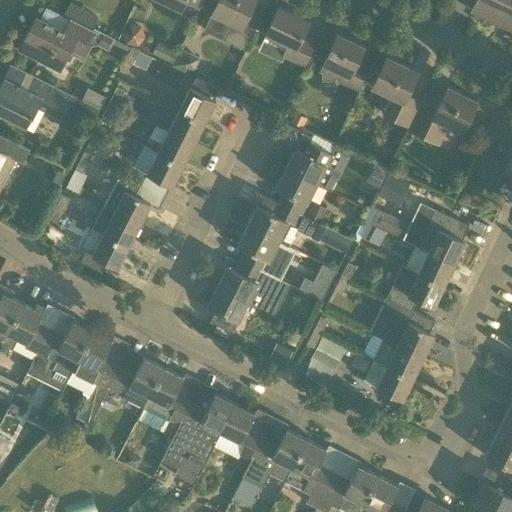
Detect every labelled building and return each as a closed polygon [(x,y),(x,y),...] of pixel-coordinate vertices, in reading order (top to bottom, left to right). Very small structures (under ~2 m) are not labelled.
[(202,0),(161,0),(181,9),(185,0),(199,7),(202,0)] [(245,50),(257,25),(245,20),(254,0),(217,0),(212,12),(230,21),(222,39),(245,50)] [(427,0),(426,3),(428,9),(434,12),(440,10),(442,4),(440,0),(427,0)] [(511,27),(511,0),(478,0),(474,10),(511,27)] [(305,65),(316,41),(302,35),(309,20),(279,6),(265,34),(287,45),(283,55),(305,65)] [(99,16),(84,9),(78,21),(93,27),(99,16)] [(71,50),(81,56),(95,29),(93,27),(78,21),(70,18),(63,30),(35,16),(18,49),(47,64),(45,68),(58,75),(60,71),(61,71),(71,50)] [(133,45),(142,30),(128,21),(119,36),(133,45)] [(104,33),(98,45),(108,50),(112,42),(114,38),(104,33)] [(359,90),(370,67),(358,61),(365,46),(337,33),(319,71),(321,72),(322,80),(335,78),(359,90)] [(179,51),(158,41),(152,53),(173,63),(179,51)] [(132,64),(132,63),(139,50),(131,46),(124,60),(132,64)] [(194,70),(200,58),(180,48),(179,51),(173,63),(172,65),(185,72),(187,67),(194,70)] [(409,125),(421,99),(406,94),(417,71),(386,56),(373,86),(392,95),(384,113),(409,125)] [(29,89),(4,77),(0,84),(0,99),(2,100),(0,103),(0,114),(27,128),(38,107),(61,119),(72,97),(35,77),(29,89)] [(117,104),(124,90),(117,86),(110,100),(117,104)] [(462,132),(477,100),(447,86),(437,107),(421,99),(409,125),(408,128),(439,143),(447,125),(462,132)] [(209,114),(216,100),(214,99),(191,87),(183,101),(209,114)] [(98,93),(92,104),(95,106),(99,108),(105,96),(98,93)] [(110,118),(117,104),(110,100),(102,114),(110,118)] [(197,138),(209,114),(183,101),(171,125),(197,138)] [(185,162),(197,138),(171,125),(159,149),(185,162)] [(1,149),(0,148),(0,170),(1,169),(8,173),(16,158),(24,162),(30,150),(7,138),(1,149)] [(90,159),(97,144),(89,140),(82,154),(90,159)] [(326,165),(332,153),(310,141),(305,148),(300,159),(292,155),(285,167),(316,183),(317,183),(330,190),(337,177),(335,169),(326,165)] [(172,186),(185,162),(159,149),(147,173),(172,186)] [(90,159),(82,154),(75,169),(83,173),(86,167),(93,171),(97,163),(90,159)] [(375,161),(365,179),(379,186),(389,168),(375,161)] [(301,214),(308,200),(316,183),(285,167),(275,188),(284,192),(278,202),(301,214)] [(114,184),(103,206),(140,224),(151,202),(136,195),(141,184),(120,174),(114,184)] [(390,201),(399,179),(387,174),(378,196),(390,201)] [(55,208),(63,212),(69,200),(70,198),(62,194),(55,208)] [(454,263),(465,240),(461,239),(468,225),(419,201),(402,238),(430,251),(454,263)] [(248,225),(278,241),(288,245),(296,228),(319,240),(326,227),(320,223),(301,214),(278,202),(273,213),(258,205),(248,225)] [(320,223),(325,212),(311,205),(306,215),(320,223)] [(129,245),(140,224),(103,206),(93,227),(103,233),(129,245)] [(56,227),(63,212),(55,208),(48,223),(56,227)] [(377,225),(384,212),(375,208),(368,222),(377,226),(377,225)] [(384,212),(377,225),(398,235),(405,221),(384,211),(384,212)] [(361,237),(369,241),(376,226),(377,226),(368,222),(361,237)] [(241,259),(263,271),(267,264),(278,241),(248,225),(238,245),(246,249),(241,259)] [(376,226),(369,241),(379,245),(386,231),(377,226),(376,226)] [(338,232),(331,246),(345,252),(351,239),(338,232)] [(118,267),(129,245),(103,233),(92,255),(118,267)] [(454,263),(430,251),(419,273),(444,284),(454,263)] [(263,271),(241,259),(235,270),(227,266),(217,286),(248,301),(262,309),(277,278),(275,277),(263,271)] [(348,279),(355,265),(348,262),(341,276),(348,279)] [(444,284),(419,273),(402,265),(392,285),(418,297),(417,299),(433,307),(444,284)] [(341,294),(348,279),(341,276),(334,290),(341,294)] [(0,341),(2,343),(22,303),(11,297),(14,292),(0,284),(0,341)] [(233,332),(248,301),(217,286),(207,305),(215,310),(210,320),(233,332)] [(34,308),(22,303),(2,343),(13,348),(17,340),(25,344),(24,347),(36,352),(37,351),(48,328),(38,323),(45,307),(36,303),(34,308)] [(423,356),(434,333),(430,331),(435,320),(399,303),(383,337),(423,356)] [(313,330),(321,334),(328,319),(321,315),(313,330)] [(81,325),(72,321),(64,336),(48,328),(37,351),(36,352),(29,367),(47,376),(51,368),(69,376),(72,371),(78,359),(92,331),(82,326),(82,325),(81,325)] [(314,347),(321,334),(313,330),(306,343),(314,347)] [(78,359),(72,371),(96,383),(88,400),(99,405),(103,398),(108,387),(120,364),(104,356),(112,341),(103,336),(102,335),(92,331),(78,359)] [(335,368),(345,348),(323,337),(312,357),(335,368)] [(413,377),(423,356),(383,337),(373,358),(413,377)] [(285,365),(292,350),(276,343),(269,357),(285,365)] [(153,361),(143,357),(136,372),(120,364),(108,387),(103,398),(119,406),(123,396),(143,407),(149,395),(164,367),(154,361),(153,361)] [(403,399),(413,377),(373,358),(363,381),(403,399)] [(164,367),(149,395),(143,407),(168,419),(169,418),(180,423),(191,400),(176,393),(183,377),(175,372),(174,371),(173,372),(164,367)] [(9,378),(1,395),(10,400),(19,382),(9,378)] [(208,457),(216,442),(221,431),(235,403),(225,398),(225,397),(224,397),(215,393),(207,408),(191,400),(180,423),(162,459),(179,468),(189,448),(208,457)] [(99,405),(88,400),(85,398),(76,416),(90,423),(99,405)] [(511,468),(511,400),(485,455),(511,468)] [(245,408),(235,403),(221,431),(241,441),(241,440),(246,443),(240,454),(251,459),(263,436),(247,428),(255,413),(246,408),(245,408)] [(295,433),(286,429),(278,444),(263,436),(251,459),(243,475),(263,486),(270,472),(285,480),(292,467),(306,439),(297,433),(295,433)] [(317,443),(306,439),(292,467),(285,480),(310,493),(306,502),(316,507),(334,472),(318,464),(326,449),(318,444),(317,443)] [(367,469),(358,465),(350,480),(334,472),(316,507),(325,511),(327,511),(332,503),(349,511),(358,511),(378,475),(368,470),(368,469),(367,469)] [(388,479),(378,475),(358,511),(403,511),(405,508),(390,500),(398,485),(389,480),(388,479)] [(511,478),(509,477),(502,491),(484,482),(471,508),(480,511),(508,511),(510,509),(511,509),(511,478)] [(451,511),(424,498),(417,511),(413,511),(405,508),(403,511),(451,511)]
